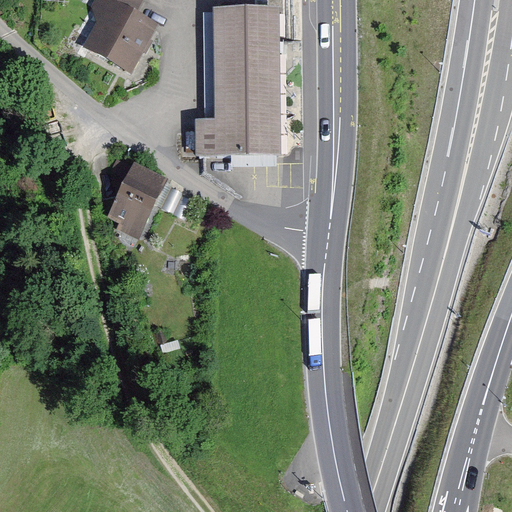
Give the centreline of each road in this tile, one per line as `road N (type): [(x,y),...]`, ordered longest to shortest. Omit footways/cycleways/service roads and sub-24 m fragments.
road 1 (trunk): [(488,57),(431,308),(367,511)]
road 2 (track): [(86,106),(83,277),(117,374),(207,511)]
road 3 (residential): [(328,233),(234,208),(75,99),(0,34)]
road 4 (secondary): [(328,233),(324,373),(347,511)]
road 5 (secondary): [(335,0),(328,233)]
road 6 (trunk): [(474,429),(511,309)]
